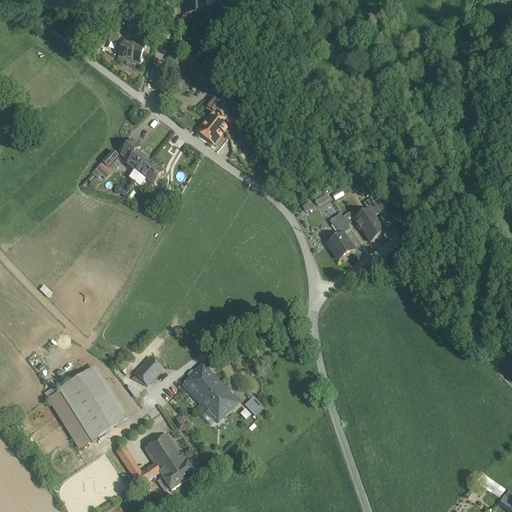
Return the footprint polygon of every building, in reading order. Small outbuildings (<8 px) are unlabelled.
[(187,0),(187,14),(204,15),(204,0),(187,0)] [(161,36),(153,30),(148,37),(156,42),(161,36)] [(144,53),(125,47),(120,62),(139,68),(144,53)] [(218,82),(201,78),(199,85),(216,89),(218,82)] [(220,105),(216,102),(212,106),(218,111),(222,106),(220,105)] [(218,111),(212,106),(208,111),(214,116),(198,135),(214,147),(230,126),(227,124),(230,120),(225,109),(222,106),(218,111)] [(133,143),(122,157),(129,163),(127,166),(136,173),(141,177),(151,165),(137,154),(141,150),(133,143)] [(114,154),(104,165),(108,169),(119,158),(114,154)] [(108,169),(104,165),(93,176),(98,180),(108,169)] [(164,176),(151,165),(141,177),(155,188),(164,176)] [(136,173),(130,180),(135,184),(141,177),(136,173)] [(326,195),(314,202),(318,208),(330,201),(326,195)] [(176,205),(166,198),(161,205),(172,212),(176,205)] [(381,215),(374,204),(367,209),(370,213),(374,220),(375,220),(381,215)] [(355,223),(350,216),(344,220),(349,228),(355,224),(361,233),(362,232),(371,246),(386,236),(375,220),(374,220),(370,213),(355,223)] [(344,220),(343,220),(337,224),(345,235),(351,231),(349,228),(344,220)] [(346,242),(343,237),(329,246),(340,263),(354,253),(350,248),(351,247),(347,241),(346,242)] [(42,288),(39,291),(47,298),(50,295),(42,288)] [(163,371),(151,361),(136,377),(148,387),(163,371)] [(240,405),(203,366),(189,379),(191,380),(183,387),(208,414),(212,418),(213,417),(216,421),(219,424),(240,405)] [(95,370),(61,392),(93,443),(127,421),(95,370)] [(81,450),(93,443),(61,392),(50,399),(81,450)] [(264,409),(254,398),(246,406),(255,417),(264,409)] [(246,421),(251,416),(246,409),(240,414),(246,421)] [(212,418),(208,414),(203,418),(211,426),(216,421),(213,417),(212,418)] [(181,458),(167,436),(145,450),(155,466),(161,474),(160,474),(163,478),(185,463),(182,458),(181,458)] [(142,475),(124,448),(117,453),(140,488),(160,474),(161,474),(155,466),(142,475)] [(217,476),(226,466),(217,459),(208,469),(217,476)] [(185,463),(163,478),(162,479),(172,493),(196,476),(186,462),(185,463)] [(484,476),(479,486),(501,498),(506,488),(484,476)] [(500,504),(511,510),(511,493),(508,491),(500,504)]
